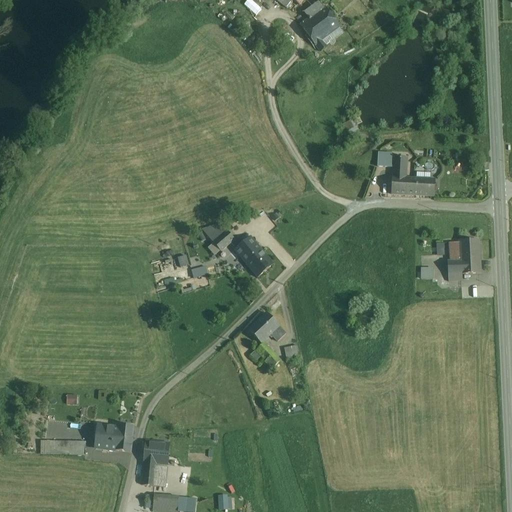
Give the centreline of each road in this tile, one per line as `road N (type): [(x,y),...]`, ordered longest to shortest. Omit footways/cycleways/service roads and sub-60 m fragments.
road 1 (unclassified): [(499,206),(372,204),(352,212),(153,402),(122,511)]
road 2 (tertiary): [(511,454),(499,206)]
road 3 (tertiary): [(499,197),(490,0)]
